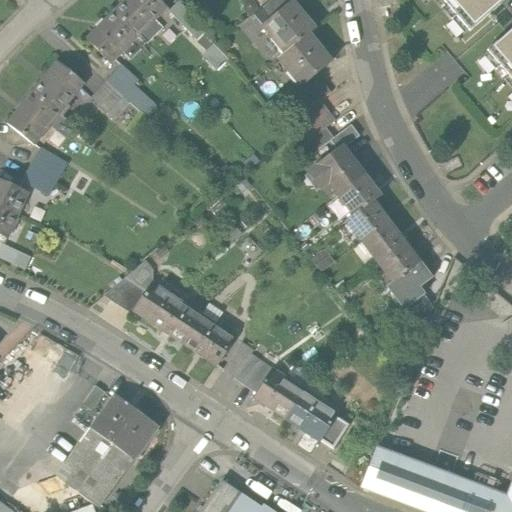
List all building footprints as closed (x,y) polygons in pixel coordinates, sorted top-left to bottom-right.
[(117,15),(137,35),(154,19),(156,21),(168,9),(158,0),(128,0),(125,3),(126,5),(117,15)] [(292,0),(272,0),(264,7),(254,15),(264,26),(293,1),(292,0)] [(440,0),(469,32),(505,0),(440,0)] [(264,26),(286,54),(310,34),(316,29),(293,1),(264,26)] [(203,28),(179,4),(170,13),(194,37),(203,28)] [(137,35),(117,15),(107,24),(105,23),(88,40),(112,64),(123,53),(121,51),(137,35)] [(137,35),(146,44),(162,27),(156,21),(154,19),(137,35)] [(511,29),(486,52),(511,82),(511,29)] [(333,62),(310,34),(286,54),(280,59),(303,86),(303,87),(317,75),(333,62)] [(146,44),(137,35),(121,51),(123,53),(130,60),(146,44)] [(55,63),(30,93),(58,115),(66,105),(78,89),(82,85),(55,63)] [(120,65),(105,82),(129,104),(146,119),(157,108),(133,86),(138,81),(120,65)] [(331,94),(317,75),(303,87),(303,86),(298,90),(311,109),(320,102),(331,94)] [(114,121),(129,104),(105,82),(89,99),(97,107),(114,121)] [(89,99),(78,89),(66,105),(84,121),(97,107),(89,99)] [(49,126),(58,115),(30,93),(5,124),(33,146),(49,126)] [(334,121),(320,102),(311,109),(299,117),(313,138),(325,129),(325,128),(334,121)] [(75,129),(58,115),(49,126),(66,139),(75,129)] [(350,126),(333,139),(329,142),(330,142),(337,152),(342,148),(343,149),(359,137),(350,126)] [(333,139),(325,129),(313,138),(304,145),(312,155),(330,142),(329,142),(333,139)] [(337,197),(338,196),(363,177),(343,149),(342,148),(337,152),(308,174),(319,190),(327,184),(337,197)] [(38,150),(19,182),(47,197),(55,181),(65,166),(38,150)] [(77,174),(65,166),(55,181),(67,189),(77,174)] [(231,179),(225,167),(213,173),(220,185),(231,179)] [(377,197),(363,177),(338,196),(353,216),(370,202),(377,197)] [(0,182),(0,209),(16,217),(26,194),(0,182)] [(345,221),(361,242),(386,223),(370,202),(353,216),(345,221)] [(0,237),(5,240),(16,217),(0,209),(0,237)] [(361,242),(377,263),(402,244),(386,223),(361,242)] [(403,243),(402,244),(377,263),(378,264),(392,283),(418,264),(403,243)] [(28,258),(2,247),(0,251),(0,260),(23,271),(28,258)] [(332,264),(323,251),(311,260),(320,273),(332,264)] [(130,315),(132,313),(144,294),(137,289),(151,267),(144,262),(103,297),(130,315)] [(392,283),(378,264),(369,271),(384,290),(387,288),(386,288),(392,283)] [(430,280),(418,264),(392,283),(386,288),(387,288),(404,311),(423,296),(418,289),(430,280)] [(132,313),(183,344),(200,318),(150,285),(144,294),(132,313)] [(432,308),(423,296),(404,311),(422,335),(432,308)] [(234,339),(200,318),(183,344),(215,368),(234,339)] [(222,370),(256,393),(271,370),(250,356),(252,352),(240,344),(222,370)] [(252,399),(285,421),(304,392),(271,370),(256,393),(252,399)] [(337,413),(304,392),(285,421),(317,443),(333,419),(337,413)] [(157,429),(115,398),(56,479),(97,510),(157,429)] [(344,426),(333,419),(317,443),(328,450),(344,426)] [(361,491),(418,511),(511,511),(511,485),(507,499),(376,451),(361,491)] [(262,511),(221,484),(202,511),(262,511)]
